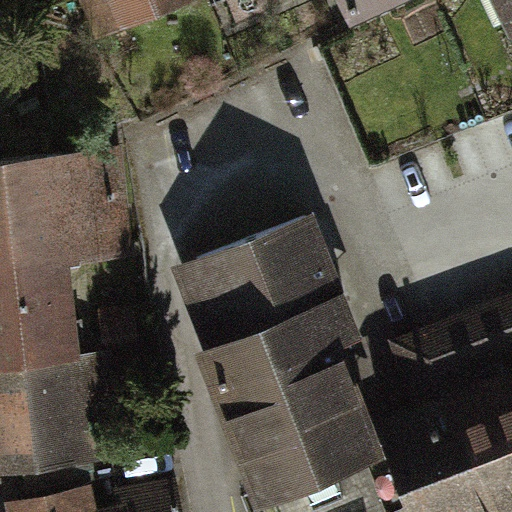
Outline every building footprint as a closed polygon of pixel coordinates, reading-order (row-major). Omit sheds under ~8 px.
[(52,0),(52,1),(54,0),(104,0),(114,26),(185,0),(52,0)] [(344,0),(352,17),(388,0),(344,0)] [(511,0),(496,0),(511,37),(511,0)] [(0,376),(89,370),(81,266),(134,262),(127,166),(0,175),(0,376)] [(307,216),(200,256),(204,269),(194,273),(209,351),(272,511),(388,511),(398,508),(373,442),(334,342),(353,334),(307,216)] [(497,511),(511,506),(511,373),(510,374),(503,356),(511,351),(511,296),(398,341),(423,408),(388,422),(392,435),(417,501),(421,511),(497,511)] [(145,316),(108,318),(110,361),(147,359),(145,316)] [(0,451),(1,472),(118,465),(112,370),(89,370),(0,376),(0,451)] [(417,501),(392,435),(373,442),(398,508),(417,501)]
